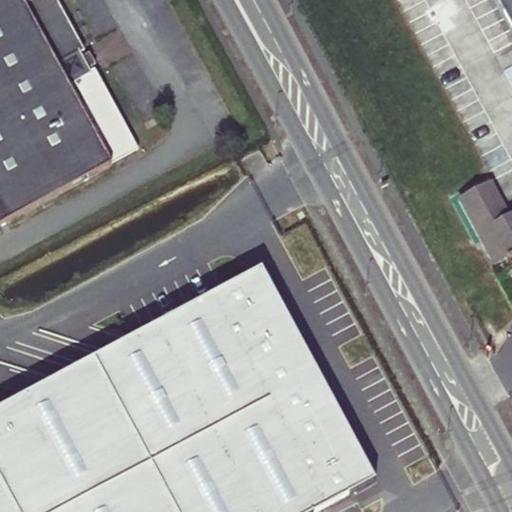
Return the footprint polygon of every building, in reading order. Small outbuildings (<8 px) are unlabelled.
[(0,0),(0,226),(137,150),(94,73),(89,73),(87,69),(94,66),(88,54),(81,58),(78,54),(83,52),(54,0),(33,0),(22,6),(19,0),(0,0)] [(511,0),(490,0),(511,40),(511,0)] [(101,36),(110,59),(130,51),(122,28),(101,36)] [(488,184),(458,201),(493,265),(511,257),(511,255),(511,254),(511,215),(507,218),(488,184)] [(0,511),(331,511),(352,501),(237,291),(0,419),(0,511)]
